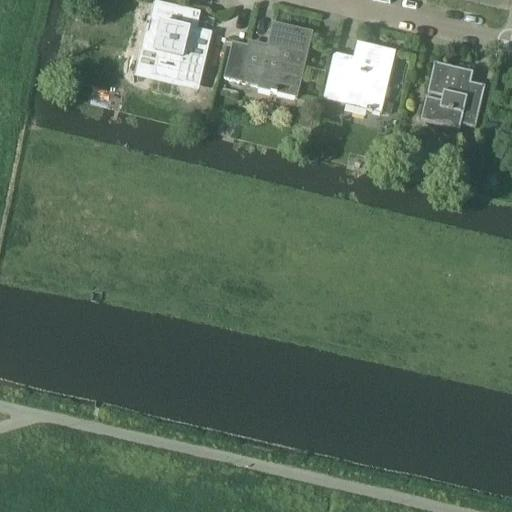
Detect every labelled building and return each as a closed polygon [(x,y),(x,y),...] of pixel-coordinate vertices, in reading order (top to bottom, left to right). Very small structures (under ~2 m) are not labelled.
[(197,77),(207,36),(187,32),(192,12),(157,4),(152,23),(150,22),(143,51),(158,55),(154,71),(175,76),(176,72),(197,77)] [(296,100),(311,37),(273,28),(267,50),(248,45),(247,49),(232,46),(224,80),(258,88),(257,91),(296,100)] [(381,116),(395,56),(356,47),(353,60),(333,56),(322,102),(381,116)] [(474,131),(484,89),(470,86),(473,75),(434,65),(420,124),(460,133),(461,128),(474,131)] [(305,100),(298,129),(311,132),(318,103),(305,100)]
